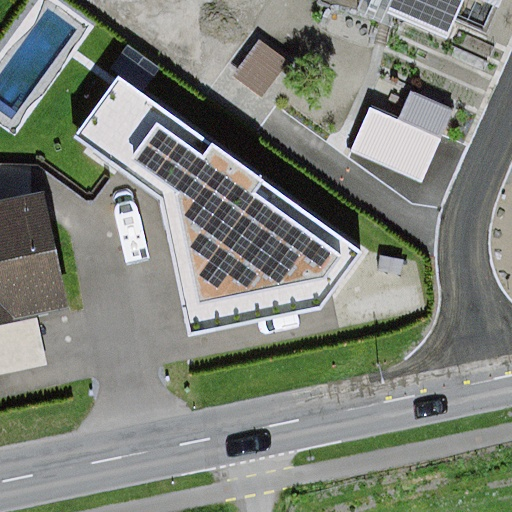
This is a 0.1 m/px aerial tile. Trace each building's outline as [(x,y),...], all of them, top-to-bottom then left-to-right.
[(511,0),(450,0),(506,23),(511,7),(511,0)] [(82,106),(116,49),(65,18),(30,74),(82,106)] [(368,253),(116,70),(65,142),(161,204),(187,346),(328,314),(368,253)] [(449,112),(413,97),(400,127),(370,115),(356,150),(422,177),(449,112)] [(0,320),(73,307),(57,216),(52,189),(0,198),(0,320)]
